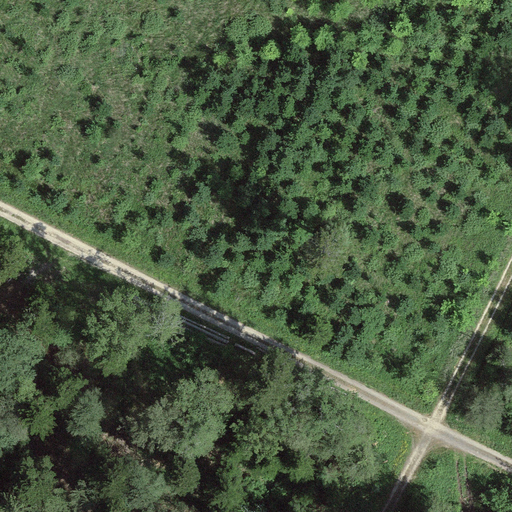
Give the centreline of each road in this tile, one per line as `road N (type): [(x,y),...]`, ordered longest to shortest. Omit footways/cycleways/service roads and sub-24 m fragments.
road 1 (track): [(511,468),(0,209)]
road 2 (track): [(391,511),(511,271)]
